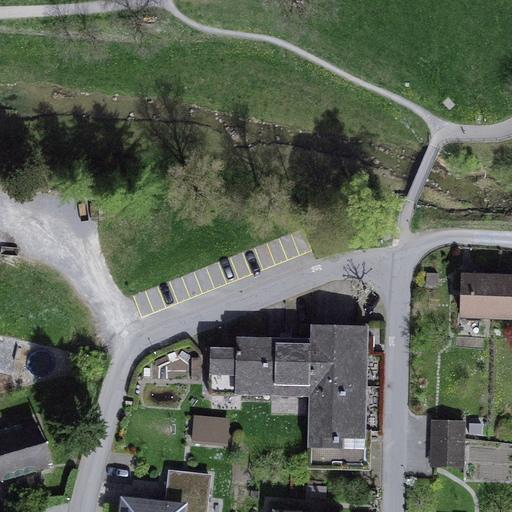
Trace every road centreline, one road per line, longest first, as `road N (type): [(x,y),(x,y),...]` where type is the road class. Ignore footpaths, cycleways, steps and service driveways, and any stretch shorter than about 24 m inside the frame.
road 1 (residential): [(80,511),(118,376),(140,345),(324,271),(402,258)]
road 2 (residential): [(402,258),(394,511)]
road 3 (track): [(145,0),(0,11)]
